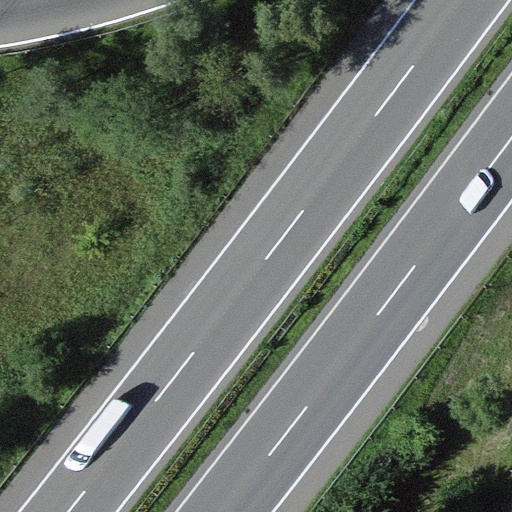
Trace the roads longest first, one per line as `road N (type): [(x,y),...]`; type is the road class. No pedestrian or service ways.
road 1 (motorway): [(463,0),(71,511)]
road 2 (motorway): [(228,511),(511,143)]
